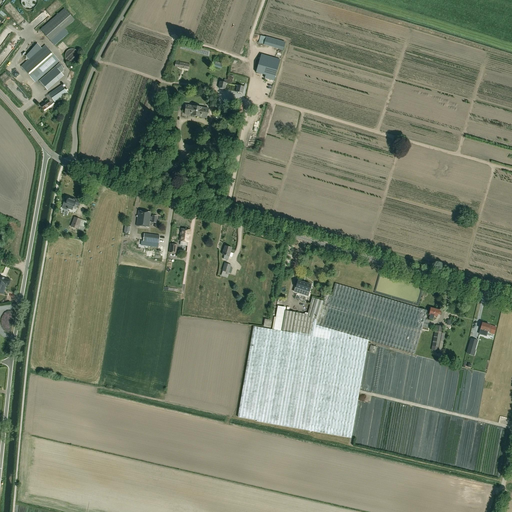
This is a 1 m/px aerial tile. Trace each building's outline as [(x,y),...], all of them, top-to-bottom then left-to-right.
[(74,20),(65,9),(41,30),(50,41),(74,20)] [(171,39),(164,57),(168,58),(174,40),(171,39)] [(45,45),(21,67),(35,83),(59,61),(45,45)] [(261,54),(256,72),(265,75),(264,78),(274,81),(280,60),(261,54)] [(47,91),(64,76),(55,67),(39,81),(47,91)] [(225,90),(227,83),(220,81),(218,88),(225,90)] [(55,103),(68,94),(62,85),(49,94),(55,103)] [(243,94),(244,87),(237,85),(236,92),(243,94)] [(16,96),(21,102),(27,98),(22,92),(16,96)] [(48,101),(36,109),(41,116),(43,115),(45,118),(49,115),(47,112),(53,108),(48,101)] [(184,115),(207,118),(208,109),(186,105),(184,115)] [(75,199),(75,200),(74,200),(74,198),(68,196),(68,197),(66,196),(64,199),(61,207),(66,210),(67,208),(72,209),(74,207),(75,205),(78,206),(80,201),(75,199)] [(149,227),(150,220),(152,220),(151,223),(156,223),(157,217),(152,216),(152,218),(150,218),(151,213),(138,211),(136,226),(149,227)] [(83,231),(86,221),(74,217),(70,227),(83,231)] [(181,229),(180,241),(189,242),(190,230),(181,229)] [(143,241),(158,243),(159,236),(144,234),(143,241)] [(176,254),(177,245),(170,244),(169,253),(176,254)] [(222,255),(224,255),(223,259),(228,260),(229,257),(232,248),(225,246),(222,255)] [(224,263),(221,276),(227,278),(228,273),(231,274),(232,268),(230,267),(231,265),(224,263)] [(0,282),(6,285),(9,286),(10,280),(0,277),(0,282)] [(296,288),(295,292),(298,293),(299,289),(303,290),(303,292),(308,294),(308,292),(309,292),(311,286),(306,284),(306,283),(298,281),(296,288)] [(326,293),(323,301),(316,299),(312,298),(307,315),(285,311),(282,331),(254,326),(238,417),(257,421),(256,422),(351,438),(368,340),(415,354),(423,326),(428,327),(430,320),(425,319),(428,311),(335,284),(332,295),(326,293)] [(433,319),(434,316),(437,317),(437,314),(440,315),(441,311),(438,311),(438,310),(431,308),(429,315),(430,315),(429,318),(433,319)] [(263,327),(270,328),(272,321),(265,319),(263,327)] [(489,325),(482,323),(480,329),(481,329),(480,332),(487,334),(489,335),(490,334),(494,335),(496,328),(489,325)] [(435,325),(431,350),(442,352),(444,336),(441,335),(443,326),(435,325)] [(474,355),(478,340),(471,338),(467,353),(474,355)] [(374,358),(377,347),(371,345),(367,356),(374,358)]
